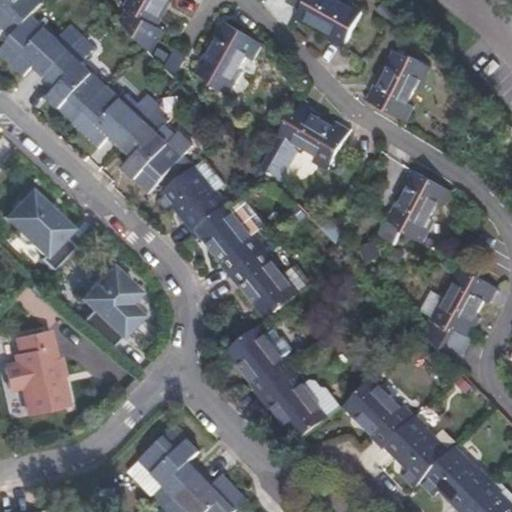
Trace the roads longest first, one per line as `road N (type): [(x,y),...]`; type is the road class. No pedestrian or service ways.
road 1 (residential): [(511,226),(468,185),(344,108),(243,0)]
road 2 (unclassified): [(0,118),(176,287),(179,343),(166,367)]
road 3 (unclassified): [(166,367),(100,448),(74,464),(0,482)]
road 4 (residential): [(270,475),(166,367)]
road 5 (residential): [(511,288),(487,367),(494,394),(511,413)]
